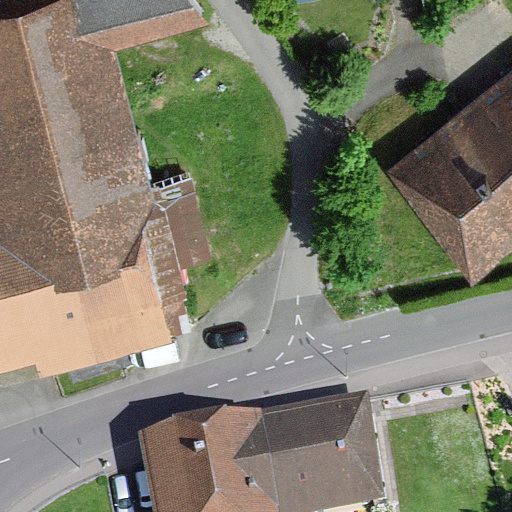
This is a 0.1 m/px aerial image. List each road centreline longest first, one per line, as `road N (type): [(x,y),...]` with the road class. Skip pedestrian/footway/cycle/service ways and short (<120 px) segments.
road 1 (residential): [(227,0),(302,126),(301,358)]
road 2 (tertiary): [(0,465),(110,419),(301,358)]
road 3 (tertiary): [(301,358),(511,308)]
